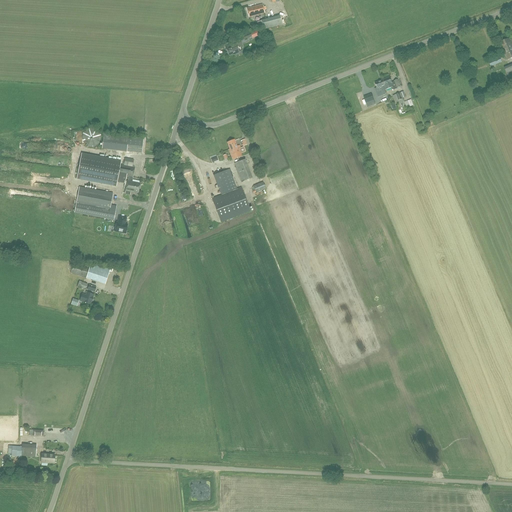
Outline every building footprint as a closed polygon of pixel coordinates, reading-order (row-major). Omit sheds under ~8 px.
[(294,22),(337,5),(334,0),(288,0),(290,5),(301,0),(317,0),(318,2),(319,1),(320,5),(292,16),(294,22)] [(292,8),(293,12),(311,5),(309,1),(292,8)] [(249,17),(265,13),(262,4),(247,8),(249,17)] [(263,29),(282,24),(279,15),(261,20),(263,29)] [(251,37),(252,38),(262,34),(260,29),(242,36),(244,40),(251,37)] [(507,60),(511,57),(511,45),(509,38),(500,42),(507,60)] [(233,55),(239,52),(236,47),(242,44),(240,41),(231,45),(232,46),(225,48),(229,56),(233,54),(233,55)] [(491,66),(502,62),(499,57),(489,61),(491,66)] [(394,86),(392,83),(390,78),(381,81),(382,83),(384,83),(385,85),(383,86),(385,90),(392,87),(394,86)] [(394,86),(392,87),(393,90),(394,89),(400,87),(398,80),(394,81),(394,82),(392,83),(394,86)] [(383,86),(385,85),(384,83),(382,83),(381,81),(375,83),(377,88),(380,87),(381,90),(384,88),(383,86)] [(373,99),(371,93),(364,96),(366,102),(373,99)] [(402,99),(402,98),(400,93),(396,94),(393,95),(395,102),(398,100),(399,103),(400,103),(400,104),(401,106),(404,105),(403,102),(404,101),(403,98),(402,99)] [(94,147),(100,142),(101,135),(96,129),(89,128),(82,132),(82,140),(87,146),(94,147)] [(142,153),(143,138),(103,133),(102,146),(127,148),(126,151),(142,153)] [(237,146),(234,140),(227,143),(229,149),(228,149),(232,160),(242,156),(239,148),(241,147),(240,145),(237,146)] [(112,159),(81,153),(76,178),(117,186),(118,182),(125,183),(126,177),(128,177),(128,181),(127,181),(125,194),(130,195),(131,192),(138,193),(140,183),(132,182),(135,167),(132,167),(133,163),(133,160),(125,158),(123,165),(121,165),(122,161),(112,159)] [(241,181),(252,177),(245,159),(234,163),(241,181)] [(222,195),(237,189),(232,177),(233,177),(230,169),(214,175),(222,195)] [(257,192),(263,190),(264,194),(267,193),(264,183),(255,185),(257,192)] [(113,194),(79,187),(74,212),(114,220),(116,206),(110,205),(113,194)] [(241,187),(237,189),(212,199),(222,222),(251,211),(241,187)] [(206,232),(210,230),(202,204),(197,205),(206,232)] [(125,222),(126,218),(119,217),(118,223),(116,223),(115,231),(126,233),(127,225),(124,224),(124,222),(125,222)] [(93,270),(89,269),(89,268),(73,263),(70,273),(87,279),(88,277),(105,283),(108,274),(110,268),(95,263),(93,268),(93,270)] [(85,289),(87,283),(78,281),(77,286),(85,289)] [(92,298),(93,295),(87,292),(86,295),(83,294),(81,298),(80,301),(83,302),(90,305),(91,301),(92,301),(93,298),(92,298)] [(36,457),(36,444),(22,444),(22,448),(12,447),(11,455),(21,456),(36,457)] [(54,463),(54,455),(42,454),(41,462),(54,463)]
